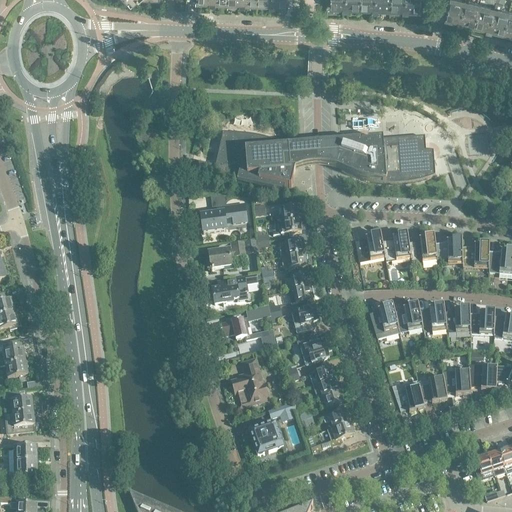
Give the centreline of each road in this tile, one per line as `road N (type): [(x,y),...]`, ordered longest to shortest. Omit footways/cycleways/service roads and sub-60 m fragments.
road 1 (residential): [(177,31),(175,184),(185,289),(246,496),(294,497),(388,465)]
road 2 (unclassified): [(62,511),(51,371),(15,223)]
road 3 (secondary): [(58,195),(86,448)]
road 4 (tertiary): [(511,59),(318,35)]
road 5 (residential): [(322,213),(434,215),(511,229)]
road 6 (residential): [(318,35),(322,213)]
road 7 (residential): [(337,299),(389,294),(511,304)]
road 8 (residential): [(337,299),(388,465)]
road 9 (tertiary): [(318,35),(177,31)]
road 10 (residential): [(388,465),(511,425)]
